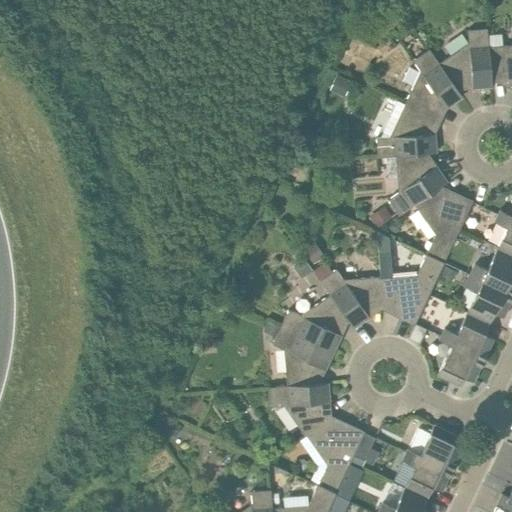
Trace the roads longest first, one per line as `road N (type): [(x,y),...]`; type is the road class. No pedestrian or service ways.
road 1 (residential): [(352,397),(352,366),(378,348),(407,361),(413,392)]
road 2 (motorway): [(0,245),(0,365)]
road 3 (residential): [(511,170),(488,174),(465,152),(473,121),(503,112)]
